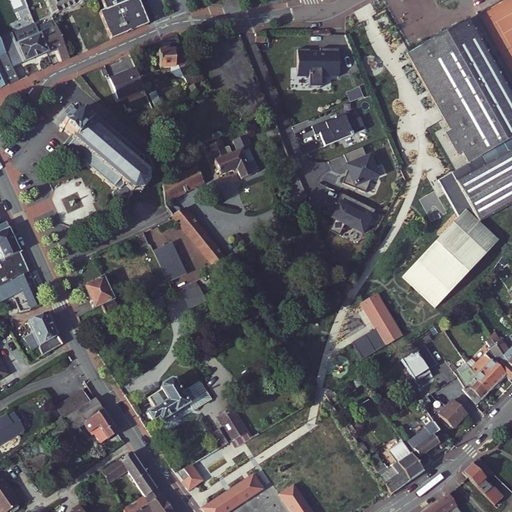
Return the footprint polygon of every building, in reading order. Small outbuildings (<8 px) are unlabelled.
[(35,0),(44,19),(88,1),(88,0),(35,0)] [(88,0),(88,1),(89,0),(91,0),(97,14),(91,16),(103,44),(140,29),(128,1),(123,3),(121,0),(88,0)] [(72,60),(56,20),(41,27),(44,34),(41,35),(49,54),(58,50),(64,64),(72,60)] [(411,51),(407,54),(425,85),(433,102),(431,116),(442,120),(448,131),(445,133),(457,156),(462,154),(467,164),(481,156),(511,138),(511,99),(467,20),(450,30),(411,51)] [(14,68),(49,54),(41,35),(19,45),(13,33),(0,38),(14,68)] [(14,68),(0,38),(0,37),(0,90),(21,82),(14,68)] [(252,52),(253,54),(263,54),(263,45),(252,45),(252,52)] [(337,46),(296,46),(297,77),(309,77),(308,89),(320,89),(320,77),(337,78),(337,46)] [(195,104),(176,60),(172,61),(158,62),(159,80),(173,79),(185,108),(195,104)] [(137,95),(129,75),(104,86),(112,106),(121,102),(135,96),(137,95)] [(330,90),(330,78),(321,78),(321,90),(330,90)] [(349,103),(362,98),(359,88),(345,93),(349,103)] [(125,110),(138,105),(135,96),(121,102),(125,110)] [(352,121),(350,113),(311,128),(321,152),(366,134),(361,119),(352,121)] [(147,200),(149,191),(155,189),(155,187),(154,182),(152,175),(147,178),(146,176),(147,174),(145,173),(143,174),(138,169),(139,167),(137,166),(135,167),(127,160),(129,159),(126,156),(125,158),(118,152),(119,151),(117,149),(116,151),(109,145),(110,143),(108,141),(106,142),(100,136),(101,135),(99,133),(97,135),(95,133),(97,131),(95,130),(93,131),(91,129),(89,131),(90,133),(87,138),(84,136),(83,138),(76,131),(78,128),(74,125),(72,128),(70,127),(58,139),(60,141),(58,144),(61,148),(63,145),(70,151),(68,153),(70,155),(65,162),(62,160),(60,163),(66,168),(65,169),(67,171),(68,170),(76,176),(75,178),(77,180),(78,178),(84,184),(83,185),(86,188),(87,186),(95,193),(93,194),(96,196),(97,195),(104,201),(102,202),(105,204),(106,203),(112,208),(110,209),(113,212),(114,210),(117,213),(116,214),(113,214),(112,216),(114,216),(115,220),(113,221),(114,223),(116,223),(118,224),(118,226),(120,227),(121,224),(124,223),(125,225),(127,224),(125,220),(133,212),(134,209),(139,209),(140,211),(141,210),(140,208),(145,204),(147,205),(148,203),(147,200)] [(511,138),(481,156),(487,166),(457,181),(480,223),(511,204),(511,138)] [(346,166),(347,172),(341,185),(376,198),(381,179),(388,176),(383,164),(375,167),(370,156),(366,157),(362,147),(343,156),(346,166)] [(258,186),(254,176),(246,179),(240,165),(214,176),(220,191),(237,183),(242,195),(250,191),(250,190),(258,186)] [(280,188),(294,182),(292,177),(278,183),(280,188)] [(165,219),(204,198),(197,183),(162,201),(165,219)] [(374,211),(341,194),(328,222),(361,240),(374,211)] [(498,241),(465,211),(402,279),(435,310),(498,241)] [(21,253),(16,242),(7,223),(0,226),(0,251),(4,261),(21,253)] [(226,279),(185,225),(174,232),(214,287),(226,279)] [(150,259),(145,246),(138,249),(143,262),(150,259)] [(29,273),(21,253),(4,261),(1,263),(0,263),(0,271),(5,269),(12,283),(29,273)] [(184,293),(172,262),(153,269),(165,300),(184,293)] [(0,304),(23,293),(31,310),(43,305),(29,273),(12,283),(0,288),(0,304)] [(124,322),(105,283),(83,292),(93,314),(102,310),(106,318),(79,329),(84,340),(124,322)] [(400,336),(375,295),(360,304),(375,330),(352,342),(362,360),(384,346),(400,336)] [(148,328),(163,321),(160,312),(144,319),(148,328)] [(63,349),(59,342),(47,315),(28,324),(34,337),(26,341),(29,349),(27,351),(31,357),(38,353),(43,361),(63,349)] [(501,340),(492,346),(500,357),(508,351),(501,340)] [(399,374),(413,397),(427,388),(425,384),(427,383),(428,385),(435,380),(422,359),(399,374)] [(511,383),(511,365),(506,360),(499,367),(502,371),(507,379),(511,383)] [(0,384),(9,379),(0,363),(0,384)] [(485,407),(503,388),(509,394),(511,390),(511,383),(507,379),(502,371),(494,379),(488,374),(485,376),(473,388),(470,391),(485,407)] [(201,413),(189,394),(182,398),(175,385),(172,384),(160,391),(161,396),(150,403),(156,413),(147,418),(152,427),(159,423),(160,426),(189,410),(191,416),(195,417),(201,413)] [(212,406),(201,386),(189,394),(201,413),(212,406)] [(91,405),(84,393),(78,397),(85,408),(91,405)] [(85,408),(78,397),(71,400),(79,412),(85,408)] [(79,412),(71,400),(64,404),(72,417),(79,412)] [(121,437),(106,414),(97,401),(91,405),(85,408),(79,412),(72,417),(69,419),(79,436),(83,434),(81,430),(86,427),(92,436),(94,434),(102,446),(109,441),(110,443),(121,437)] [(451,430),(465,416),(452,402),(437,416),(451,430)] [(72,417),(64,404),(57,408),(65,421),(69,419),(72,417)] [(259,436),(241,407),(219,420),(233,442),(238,449),(259,436)] [(416,462),(438,445),(442,449),(448,445),(439,431),(440,431),(427,410),(421,413),(425,421),(423,422),(431,435),(414,448),(406,436),(404,437),(399,429),(396,431),(411,455),(416,462)] [(4,450),(15,443),(16,444),(24,440),(14,423),(8,426),(7,424),(0,428),(0,454),(5,451),(4,450)] [(403,443),(388,450),(394,463),(409,456),(403,443)] [(353,485),(365,478),(346,448),(334,455),(353,485)] [(145,476),(132,455),(101,473),(108,484),(126,473),(133,484),(145,476)] [(390,497),(422,472),(416,462),(411,455),(378,477),(390,497)] [(202,482),(195,471),(190,464),(181,469),(185,476),(179,479),(188,491),(200,483),(202,482)] [(185,476),(181,469),(174,472),(179,479),(185,476)] [(478,496),(488,485),(475,469),(459,486),(485,511),(497,511),(488,503),(486,504),(478,496)] [(280,491),(266,471),(250,481),(260,497),(280,491)] [(16,502),(12,495),(7,495),(9,488),(0,473),(0,511),(6,508),(8,511),(15,507),(16,502)] [(135,511),(160,498),(145,476),(133,484),(141,497),(126,506),(124,502),(120,504),(123,511),(124,511),(135,511)] [(202,511),(236,511),(260,497),(250,481),(214,503),(202,511)] [(310,511),(307,506),(295,489),(281,498),(290,511),(310,511)] [(448,496),(440,501),(447,511),(455,507),(448,496)] [(168,511),(169,511),(160,498),(135,511),(168,511)] [(447,511),(440,501),(424,511),(447,511)] [(84,511),(80,503),(72,508),(74,511),(72,511),(84,511)]
